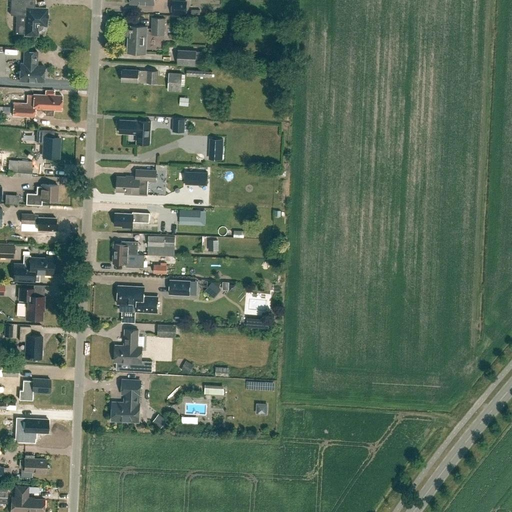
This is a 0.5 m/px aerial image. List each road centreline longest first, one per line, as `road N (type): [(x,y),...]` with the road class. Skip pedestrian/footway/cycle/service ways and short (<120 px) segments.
road 1 (residential): [(73,511),(98,0)]
road 2 (secondary): [(414,511),(511,387)]
